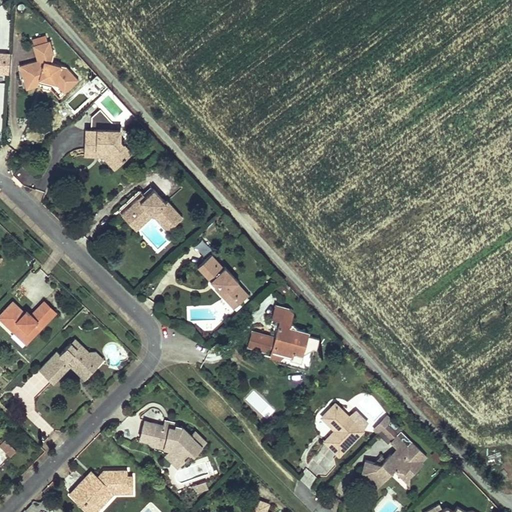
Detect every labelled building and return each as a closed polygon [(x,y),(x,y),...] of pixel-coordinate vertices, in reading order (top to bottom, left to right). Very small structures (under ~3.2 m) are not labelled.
[(54,54),(49,40),(32,46),(36,60),(19,65),(25,83),(37,78),(57,84),(65,93),(79,80),(67,67),(52,62),(54,54)] [(0,74),(8,74),(9,52),(0,51),(0,74)] [(57,84),(37,78),(25,83),(27,90),(38,86),(53,90),(60,98),(65,93),(57,84)] [(85,130),(84,149),(106,150),(120,164),(131,153),(119,140),(119,130),(117,130),(117,124),(113,124),(100,110),(91,117),(90,130),(85,130)] [(106,150),(84,149),(83,154),(103,155),(115,168),(120,164),(106,150)] [(136,199),(120,214),(132,226),(147,211),(152,216),(154,214),(169,230),(182,217),(167,201),(165,203),(153,189),(140,202),(136,199)] [(152,216),(147,211),(132,226),(136,231),(152,216)] [(169,230),(154,214),(152,216),(167,232),(169,230)] [(223,267),(211,254),(197,267),(209,281),(212,279),(217,285),(215,287),(214,288),(228,303),(235,297),(240,301),(248,294),(237,282),(238,281),(224,266),(223,267)] [(240,301),(235,297),(228,303),(233,308),(240,301)] [(24,313),(12,302),(1,313),(9,320),(4,324),(26,344),(56,313),(44,302),(31,316),(29,318),(24,313)] [(254,328),(249,344),(265,350),(270,344),(274,345),(272,351),(279,358),(282,355),(290,357),(289,361),(301,365),(303,356),(301,356),(303,348),(313,351),(316,352),(319,341),(307,337),(308,333),(299,330),(298,333),(291,328),(289,331),(288,330),(296,319),(289,307),(277,303),(272,320),(276,325),(279,326),(276,336),(254,328)] [(9,320),(1,313),(0,314),(0,319),(4,324),(9,320)] [(81,345),(74,339),(70,343),(76,349),(81,345)] [(57,352),(39,371),(51,383),(68,366),(73,365),(82,374),(91,365),(95,369),(103,360),(95,353),(89,352),(81,345),(76,349),(70,343),(59,354),(57,352)] [(264,354),(279,358),(272,351),(274,345),(270,344),(265,350),(264,354)] [(303,356),(313,351),(303,348),(301,356),(303,356)] [(73,365),(68,366),(83,380),(95,369),(91,365),(82,374),(73,365)] [(365,432),(335,403),(320,418),(334,432),(323,443),(339,458),(365,432)] [(392,418),(378,433),(388,443),(390,441),(400,431),(402,429),(392,418)] [(174,428),(164,425),(144,420),(139,440),(149,442),(153,447),(170,451),(182,463),(191,454),(193,456),(202,447),(192,438),(193,437),(183,427),(174,425),(174,428)] [(401,452),(411,441),(400,431),(390,441),(401,452)] [(428,458),(411,441),(401,452),(397,456),(390,455),(386,459),(381,464),(375,463),(364,461),(361,474),(376,489),(394,472),(410,488),(410,479),(425,465),(423,463),(428,458)] [(16,451),(7,442),(2,448),(11,457),(16,451)] [(381,464),(386,459),(382,456),(375,463),(381,464)] [(103,471),(97,478),(99,480),(96,483),(88,476),(84,480),(83,479),(73,489),(81,497),(76,502),(86,511),(95,511),(100,507),(95,504),(101,498),(105,501),(112,494),(120,494),(121,491),(128,491),(133,491),(132,477),(127,477),(127,472),(108,471),(103,471)] [(97,478),(90,471),(83,479),(84,480),(88,476),(96,483),(99,480),(97,478)] [(206,480),(196,481),(197,491),(207,489),(206,480)] [(73,489),(68,494),(76,502),(81,497),(73,489)] [(101,498),(95,504),(100,507),(105,501),(101,498)] [(250,511),(266,511),(269,504),(255,498),(250,511)] [(466,511),(463,511),(455,507),(452,511),(444,508),(440,510),(437,503),(421,511),(473,511),(472,511),(466,511)]
